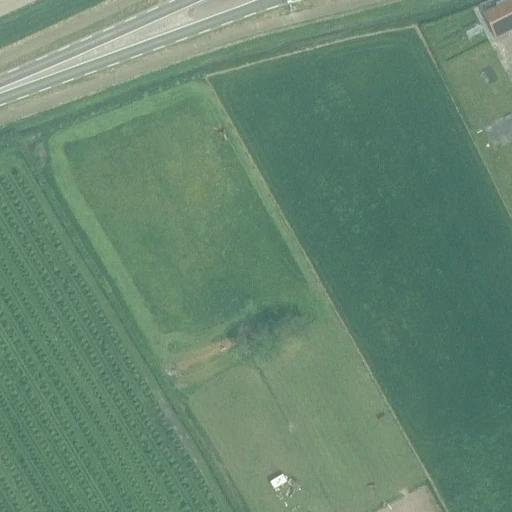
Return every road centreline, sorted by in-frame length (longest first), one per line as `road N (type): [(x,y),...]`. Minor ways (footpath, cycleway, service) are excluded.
road 1 (secondary): [(69,62),(280,0)]
road 2 (secondary): [(185,0),(69,62)]
